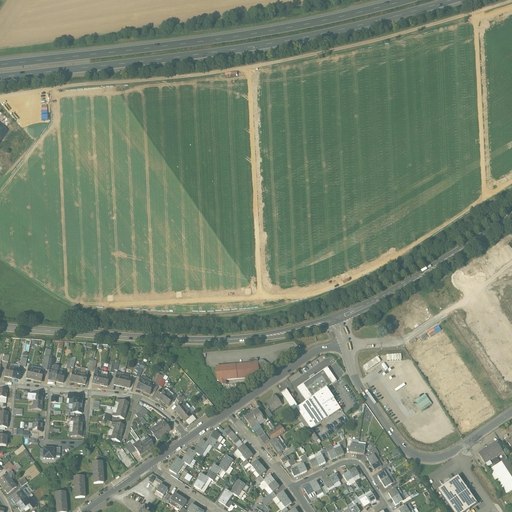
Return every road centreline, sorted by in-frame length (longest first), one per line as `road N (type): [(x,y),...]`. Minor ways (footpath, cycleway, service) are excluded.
road 1 (track): [(511,182),(390,261),(310,294),(111,307),(64,297),(0,257)]
road 2 (track): [(0,193),(54,127),(58,95),(243,76),(473,20)]
road 3 (track): [(48,89),(239,69),(511,0)]
road 4 (motorway): [(0,77),(292,38),(444,0)]
road 5 (motorway): [(401,0),(201,40),(0,64)]
road 6 (secondary): [(337,318),(235,340),(0,328)]
road 7 (track): [(0,50),(316,0)]
road 8 (unclassified): [(347,346),(358,382),(396,441),(419,458),(453,452),(511,412)]
road 9 (track): [(239,69),(249,76),(260,298)]
road 10 (secondary): [(511,216),(337,318)]
road 11 (track): [(464,14),(475,25),(490,197)]
road 12 (tertiary): [(226,411),(309,354),(347,346)]
road 13 (residential): [(384,503),(352,460),(290,488)]
